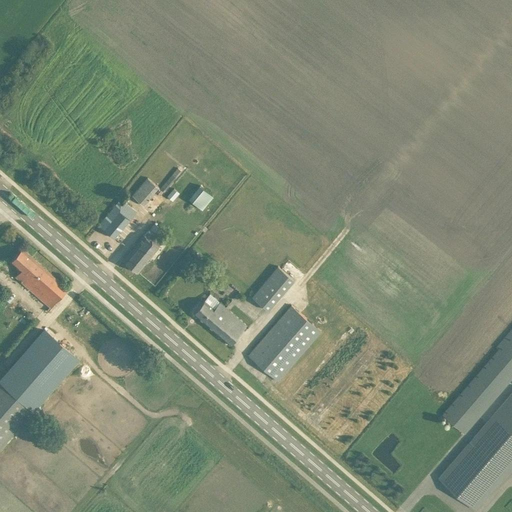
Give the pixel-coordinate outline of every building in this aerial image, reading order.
[(181,171),(177,167),(160,188),(164,192),(181,171)] [(143,206),(159,188),(147,177),(131,195),(143,206)] [(187,200),(201,211),(213,196),(199,185),(187,200)] [(173,188),(167,196),(172,201),(179,193),(173,188)] [(136,211),(120,198),(99,225),(114,237),(136,211)] [(124,260),(137,271),(163,240),(158,235),(162,231),(154,224),(150,229),(149,228),(124,260)] [(67,287),(22,247),(10,260),(21,270),(15,277),(50,307),(67,287)] [(293,278),(278,265),(252,295),(268,309),(293,278)] [(18,303),(12,298),(8,303),(14,308),(18,303)] [(220,301),(219,302),(214,308),(204,299),(193,312),(230,344),(247,325),(220,301)] [(321,330),(292,304),(249,354),(278,380),(321,330)] [(44,329),(4,375),(2,374),(0,376),(0,447),(37,404),(36,403),(77,357),(44,329)]
